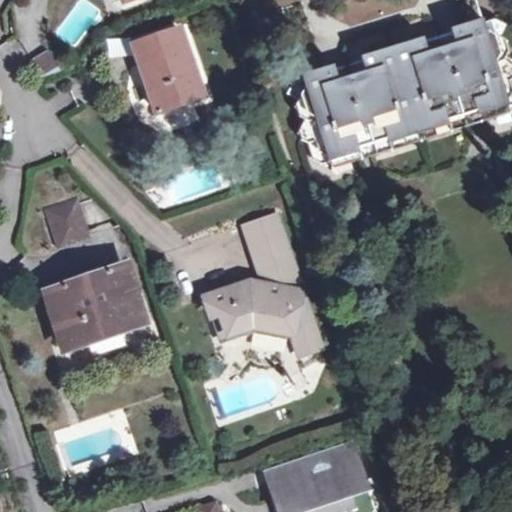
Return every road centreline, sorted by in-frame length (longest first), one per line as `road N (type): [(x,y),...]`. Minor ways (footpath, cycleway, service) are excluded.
road 1 (residential): [(0,229),(14,93)]
road 2 (residential): [(41,511),(0,389)]
